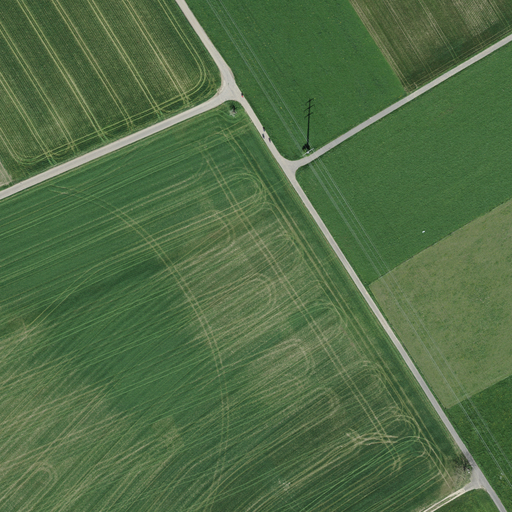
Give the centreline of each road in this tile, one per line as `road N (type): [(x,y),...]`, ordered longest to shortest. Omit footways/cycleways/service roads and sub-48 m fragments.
road 1 (unclassified): [(480,479),(176,0)]
road 2 (track): [(511,39),(286,174)]
road 3 (track): [(0,196),(237,97)]
